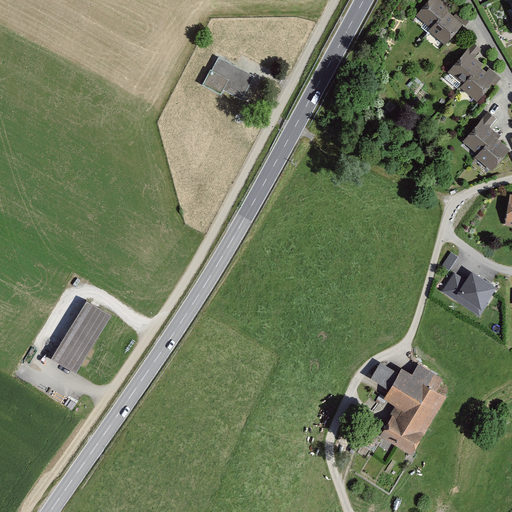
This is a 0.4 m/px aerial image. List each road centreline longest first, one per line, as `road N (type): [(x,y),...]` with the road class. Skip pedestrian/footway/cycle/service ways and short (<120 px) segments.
road 1 (primary): [(361,0),(213,275),(48,511)]
road 2 (residential): [(511,179),(457,199),(411,340),(351,386),(330,445),(348,511)]
